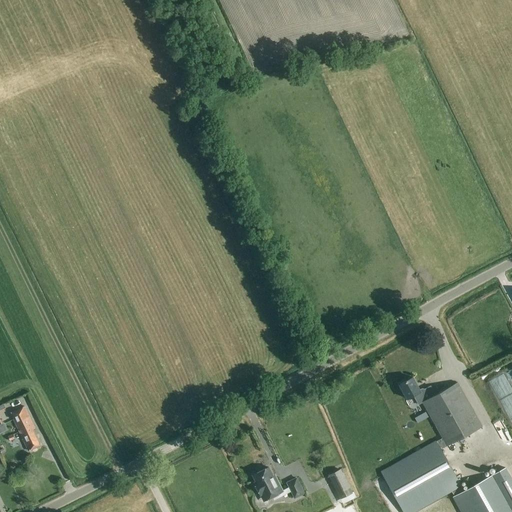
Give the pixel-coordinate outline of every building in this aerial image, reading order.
[(511,368),(503,374),(511,388),(511,387),(511,368)] [(413,377),(399,384),(407,399),(413,396),(418,405),(423,402),(442,438),(382,471),(404,511),(412,511),(450,490),(454,496),(452,497),(459,510),(459,511),(511,511),(511,478),(506,467),(463,491),(460,485),(463,484),(443,448),(481,426),(457,382),(435,394),(430,386),(421,391),(413,377)] [(40,446),(38,441),(31,426),(33,425),(25,407),(11,413),(29,451),(40,446)] [(291,487),(296,497),(305,492),(298,477),(288,482),(291,486),(284,490),(278,476),(275,477),(270,466),(255,474),(258,481),(257,485),(260,490),(264,492),(267,499),(285,490),(284,490),(291,487)] [(356,498),(353,491),(341,469),(330,475),(344,503),(356,498)]
